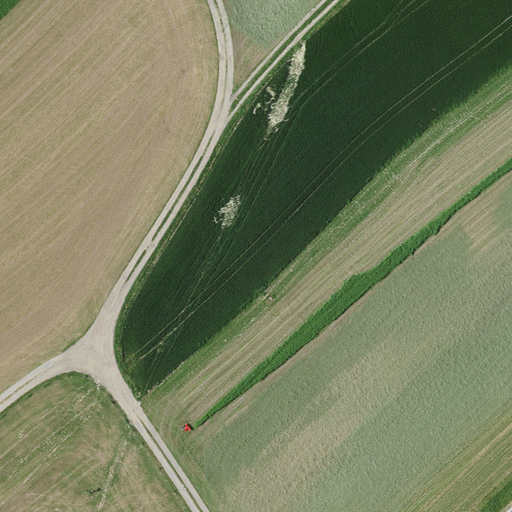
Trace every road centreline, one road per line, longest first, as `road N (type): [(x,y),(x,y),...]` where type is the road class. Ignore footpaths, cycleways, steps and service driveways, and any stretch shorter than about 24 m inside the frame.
road 1 (track): [(331,0),(218,120),(159,236),(82,352),(0,417)]
road 2 (track): [(82,352),(139,409),(205,511)]
road 3 (track): [(214,0),(226,54),(218,120)]
